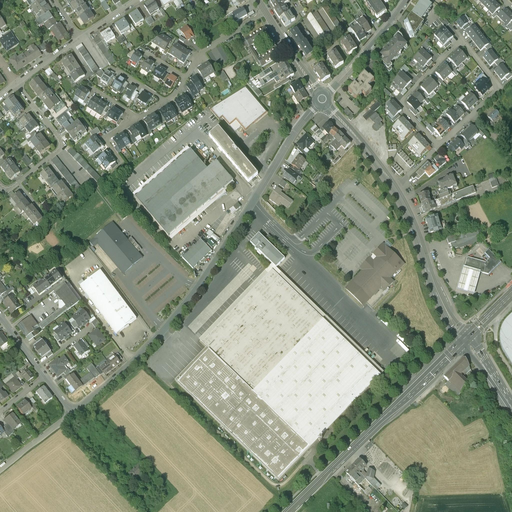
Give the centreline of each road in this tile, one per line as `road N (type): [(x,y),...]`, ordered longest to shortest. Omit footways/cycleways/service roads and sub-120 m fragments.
road 1 (residential): [(321,99),(164,329),(75,412)]
road 2 (secondary): [(465,339),(287,511)]
road 3 (residential): [(438,146),(497,87),(459,40),(399,103)]
road 4 (residential): [(15,83),(62,147),(5,191),(0,185)]
road 5 (residential): [(406,0),(321,99)]
